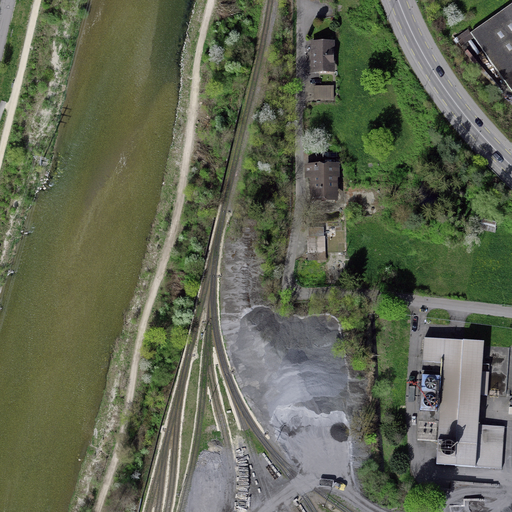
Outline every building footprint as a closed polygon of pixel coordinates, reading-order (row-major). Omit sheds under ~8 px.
[(511,4),(470,34),(505,84),(511,79),(511,4)] [(331,44),(313,45),(313,72),(331,72),(331,44)] [(333,87),(314,87),(314,101),(333,100),(333,87)] [(332,167),(305,168),(306,178),(310,178),(311,201),(333,201),(332,167)] [(325,253),(324,238),(308,238),(308,253),(325,253)] [(478,426),(483,343),(424,339),(417,441),(438,443),(436,466),(501,470),(504,428),(478,426)]
